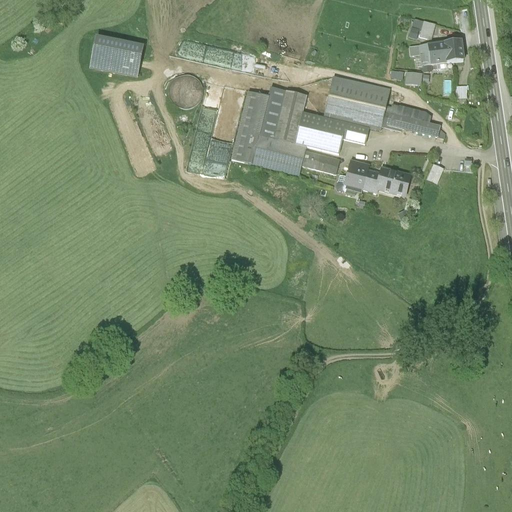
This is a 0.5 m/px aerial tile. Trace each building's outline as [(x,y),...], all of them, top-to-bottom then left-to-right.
[(431,44),(436,29),(412,22),(407,41),(418,44),(419,41),(431,44)] [(90,71),(137,81),(144,50),(97,40),(90,71)] [(418,71),(465,65),(462,44),(409,50),(410,61),(416,60),(418,71)] [(391,74),(391,82),(404,83),(404,75),(391,74)] [(204,104),(195,75),(171,83),(179,112),(204,104)] [(405,88),(421,89),(422,78),(406,76),(405,88)] [(268,100),(247,95),(230,164),(299,182),(302,171),(336,180),(340,164),(306,155),(307,151),(339,159),(343,144),(365,150),(369,133),(380,136),(382,128),(438,142),(441,130),(430,127),(433,118),(399,110),(398,113),(387,110),(391,93),(334,79),(323,121),(304,116),(308,99),(271,90),(268,100)] [(455,90),(455,102),(467,102),(467,89),(455,90)] [(191,166),(206,169),(214,128),(199,125),(191,166)] [(473,164),(465,163),(465,171),(473,172),(473,164)] [(406,203),(412,179),(380,171),(380,172),(350,164),(346,180),(339,179),(336,192),(360,198),(361,195),(377,199),(377,196),(406,203)] [(427,185),(437,189),(444,173),(434,168),(427,185)]
